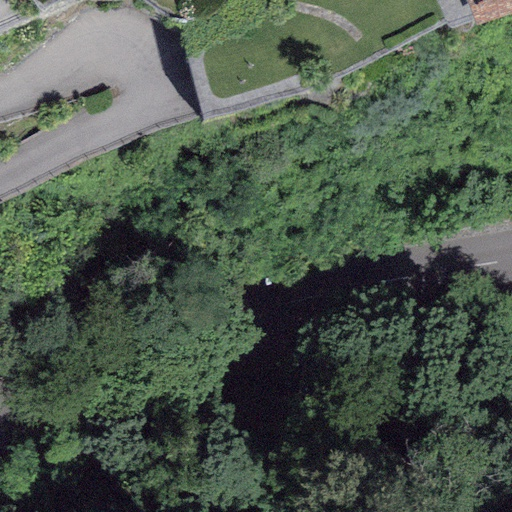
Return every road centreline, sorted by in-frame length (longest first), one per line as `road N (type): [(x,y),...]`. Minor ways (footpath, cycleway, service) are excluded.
road 1 (residential): [(0,416),(243,304),(511,266)]
road 2 (residential): [(0,179),(137,108),(152,62),(131,50),(0,89)]
